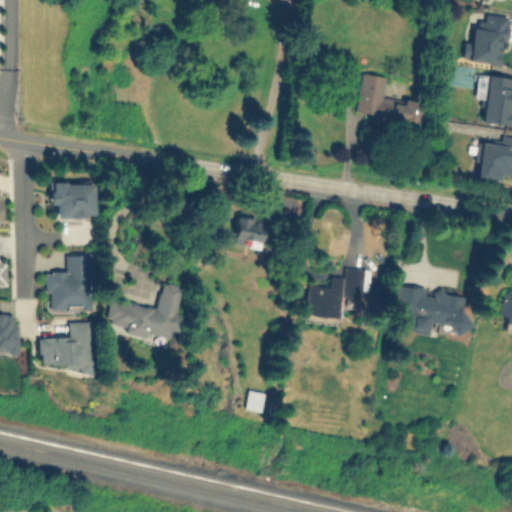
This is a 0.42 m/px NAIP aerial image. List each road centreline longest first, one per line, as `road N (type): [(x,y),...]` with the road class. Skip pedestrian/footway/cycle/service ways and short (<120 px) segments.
road 1 (tertiary): [(0,137),(511,211)]
road 2 (residential): [(27,289),(19,140)]
